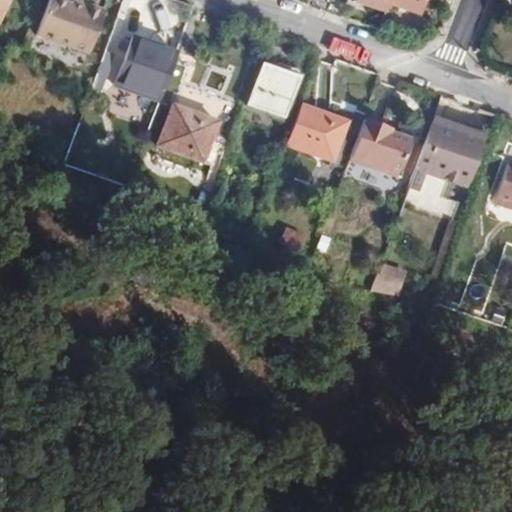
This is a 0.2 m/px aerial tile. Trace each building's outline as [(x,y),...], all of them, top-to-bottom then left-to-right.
[(0,0),(0,25),(8,0),(0,0)] [(81,9),(70,5),(55,0),(49,0),(37,35),(88,53),(102,11),(83,5),(81,9)] [(71,0),(70,5),(81,9),(83,5),(71,0)] [(353,0),(352,2),(385,13),(388,5),(389,0),(353,0)] [(389,0),(388,5),(417,14),(422,0),(389,0)] [(158,103),(176,53),(131,37),(114,87),(158,103)] [(296,79),(258,66),(244,107),(281,119),(296,79)] [(343,124),(298,106),(285,145),(330,161),(337,140),(343,124)] [(217,170),(224,142),(211,137),(215,123),(170,107),(156,145),(217,170)] [(510,142),(511,136),(511,122),(498,117),(491,136),(510,142)] [(448,220),(477,135),(430,118),(400,203),(448,220)] [(390,130),(361,120),(348,157),(395,174),(408,141),(388,134),(390,130)] [(344,143),(337,140),(330,161),(328,167),(334,169),(344,143)] [(511,146),(492,203),(511,210),(511,146)] [(302,239),(282,233),(277,248),(297,254),(302,239)] [(319,239),(313,256),(319,258),(325,242),(319,239)] [(379,265),(369,290),(398,296),(405,273),(379,265)]
